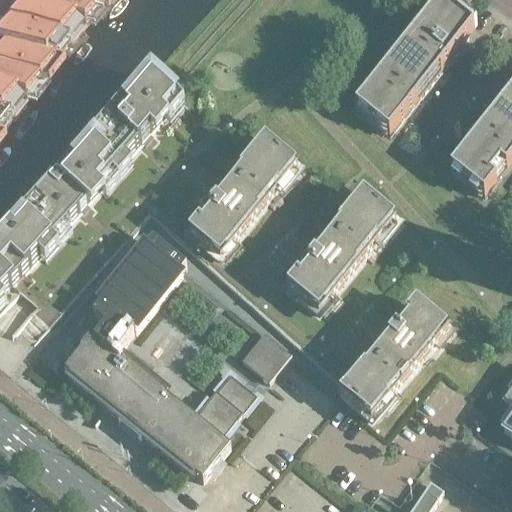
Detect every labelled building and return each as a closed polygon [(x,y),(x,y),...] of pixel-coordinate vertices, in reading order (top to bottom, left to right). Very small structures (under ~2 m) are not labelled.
[(0,0),(0,146),(7,138),(0,136),(0,134),(31,97),(42,81),(51,84),(66,64),(59,62),(102,8),(110,10),(117,0),(0,0)] [(432,20),(356,113),(390,140),(465,47),(464,46),(468,41),(436,15),(432,20)] [(149,81),(0,246),(0,332),(29,358),(152,220),(346,393),(340,401),(372,427),(449,336),(417,309),(388,344),(369,327),(337,298),(396,227),(364,200),(306,270),(256,224),(298,174),(266,147),(230,190),(168,135),(186,114),(149,81)] [(511,98),(451,174),(485,201),(511,167),(511,98)] [(155,246),(107,305),(96,320),(97,321),(108,330),(97,343),(95,341),(93,343),(92,342),(83,353),(82,355),(83,356),(79,360),(66,376),(71,379),(69,381),(120,423),(126,428),(122,433),(132,441),(136,435),(194,482),(196,480),(203,486),(231,452),(223,446),(236,430),(257,403),(231,382),(197,424),(169,401),(170,400),(119,358),(188,273),(155,246)] [(265,339),(242,367),(269,389),(292,361),(265,339)] [(432,488),(416,511),(435,511),(446,498),(432,488)]
